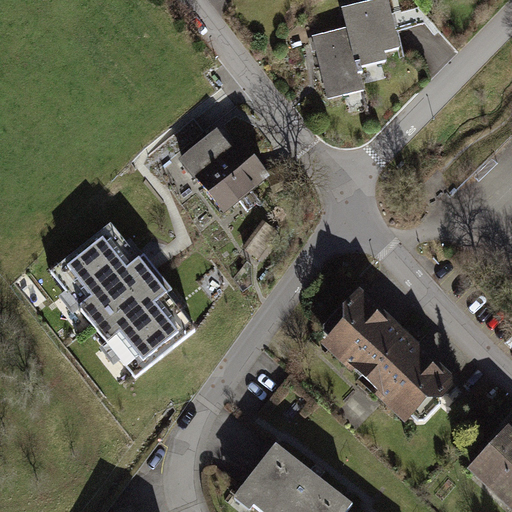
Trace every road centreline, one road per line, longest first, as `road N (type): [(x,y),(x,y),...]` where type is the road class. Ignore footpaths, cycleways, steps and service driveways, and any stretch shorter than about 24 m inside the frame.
road 1 (residential): [(355,196),(189,450),(196,511)]
road 2 (residential): [(355,196),(188,0)]
road 3 (residential): [(511,15),(355,196)]
road 4 (residential): [(511,361),(355,196)]
